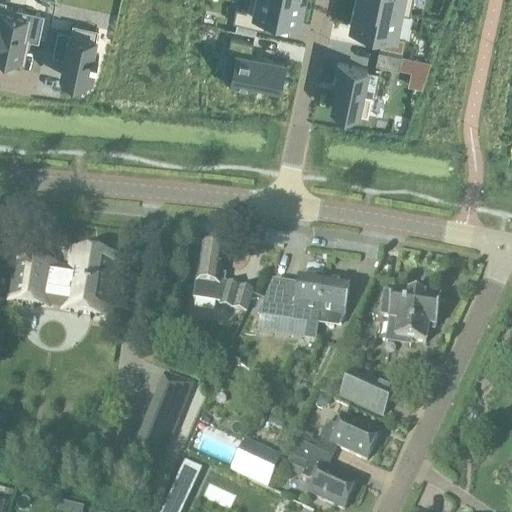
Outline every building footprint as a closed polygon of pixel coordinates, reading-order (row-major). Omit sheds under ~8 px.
[(228,11),(225,24),(247,28),(250,16),(282,23),(286,0),(240,0),(237,13),(228,11)] [(361,0),(349,0),(345,23),(377,29),(374,42),(397,47),(399,34),(389,31),(394,7),(361,0)] [(6,11),(0,37),(0,54),(21,59),(27,32),(40,35),(45,10),(32,8),(30,17),(6,11)] [(58,31),(53,55),(65,58),(62,76),(95,83),(101,56),(94,54),(97,39),(71,34),(58,31)] [(232,44),(229,57),(239,59),(232,88),(251,93),(252,88),(278,94),(283,68),(253,61),(255,49),(232,44)] [(373,47),(370,60),(393,65),(396,52),(373,47)] [(338,78),(332,104),(358,109),(367,65),(337,58),(333,77),(338,78)] [(246,314),(253,292),(223,284),(224,276),(220,276),(224,250),(201,247),(196,284),(194,300),(219,303),(219,307),(246,314)] [(107,320),(118,257),(72,250),(69,271),(55,269),(55,265),(15,258),(7,304),(107,320)] [(294,311),(319,315),(324,283),(299,279),(294,311)] [(349,286),(324,283),(319,315),(318,323),(343,327),(349,286)] [(408,296),(392,293),(392,295),(384,294),(380,317),(388,318),(388,321),(398,322),(395,340),(425,345),(428,327),(436,328),(441,301),(424,298),(425,297),(408,294),(408,296)] [(234,352),(268,368),(281,340),(247,324),(234,352)] [(158,472),(193,386),(164,375),(130,461),(158,472)] [(382,418),(393,393),(351,375),(340,400),(382,418)] [(379,435),(342,418),(338,429),(327,424),(319,441),(366,462),(379,435)] [(296,445),(306,449),(311,438),(301,434),(296,445)] [(266,490),(280,460),(244,443),(230,473),(266,490)] [(44,462),(46,447),(21,444),(19,459),(44,462)] [(300,462),(306,449),(296,445),(290,458),(300,462)] [(319,468),(309,463),(301,479),(312,484),(307,494),(344,511),(356,484),(320,467),(319,468)]
